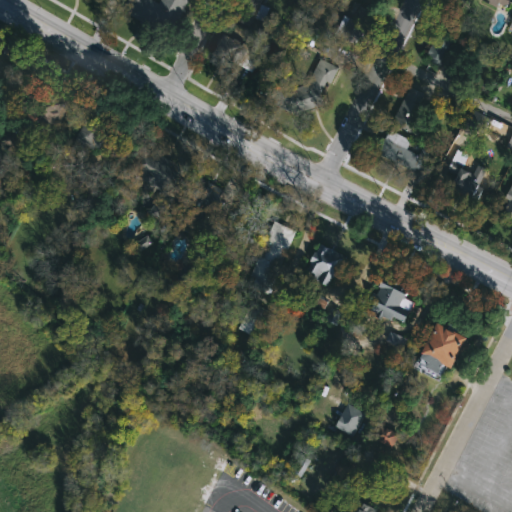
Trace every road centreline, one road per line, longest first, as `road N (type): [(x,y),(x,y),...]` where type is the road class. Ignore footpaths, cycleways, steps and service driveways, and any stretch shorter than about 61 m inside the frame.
road 1 (tertiary): [(511,283),(2,0)]
road 2 (residential): [(511,329),(421,511)]
road 3 (residential): [(403,0),(357,84),(325,180)]
